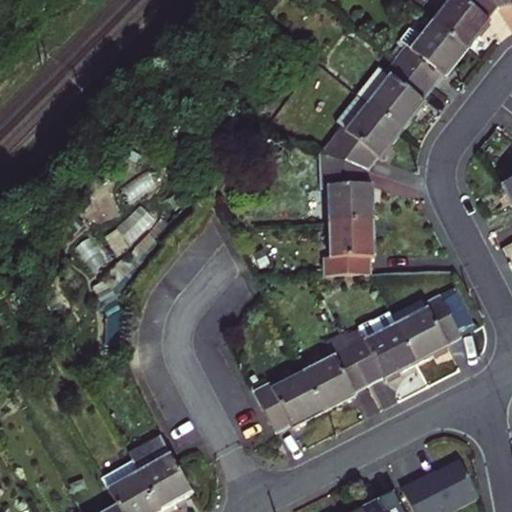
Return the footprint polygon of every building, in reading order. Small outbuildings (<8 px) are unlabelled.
[(480,36),(478,34),(494,15),(485,0),(444,0),(421,29),(459,61),(480,36)] [(511,11),(511,14),(511,0),(485,0),(494,15),(511,11)] [(432,88),(435,90),(459,61),(421,29),(409,43),(397,33),(387,45),(394,50),(391,53),(385,48),(376,59),(382,64),(424,98),(432,88)] [(382,64),(371,77),(364,71),(344,96),(394,139),(413,116),(411,114),(424,98),(382,64)] [(371,166),(394,139),(344,96),(323,121),(337,133),(310,165),(354,181),(368,165),(371,166)] [(354,207),(354,181),(310,165),(310,210),(317,210),(317,241),(359,239),(359,207),(354,207)] [(360,276),(359,239),(317,241),(318,273),(312,274),(312,291),(356,290),(356,276),(360,276)] [(467,333),(448,296),(434,303),(454,340),(467,333)] [(386,322),(391,333),(412,372),(443,357),(438,348),(454,340),(434,303),(432,298),(386,322)] [(385,387),(412,372),(391,333),(346,356),(363,388),(381,378),(385,387)] [(347,405),(343,398),(363,388),(346,356),(327,366),(329,371),(302,385),(320,419),(347,405)] [(254,404),(270,436),(284,429),(288,436),(320,419),(302,385),(270,402),(268,397),(254,404)] [(143,465),(168,511),(183,511),(202,502),(172,444),(141,462),(143,465)] [(473,492),(455,457),(439,465),(440,468),(432,472),(430,468),(396,485),(410,511),(439,511),(438,510),(473,492)] [(168,511),(143,465),(111,483),(127,511),(168,511)] [(399,511),(388,489),(342,511),(399,511)]
